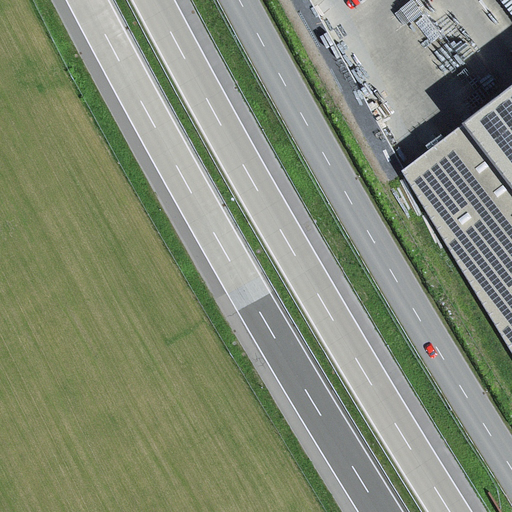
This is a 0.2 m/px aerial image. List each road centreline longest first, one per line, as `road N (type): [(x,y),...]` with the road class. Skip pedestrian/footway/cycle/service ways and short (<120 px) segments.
road 1 (motorway): [(449,511),(323,312),(153,0)]
road 2 (motorway): [(88,0),(273,335),(383,511)]
road 3 (primary): [(239,0),(511,469)]
